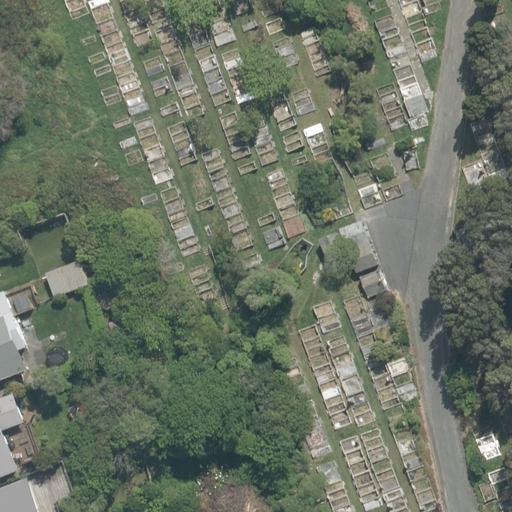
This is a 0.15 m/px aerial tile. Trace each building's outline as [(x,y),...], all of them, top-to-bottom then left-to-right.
[(342,230),(359,275),(381,266),(365,222),(342,230)] [(319,241),(326,261),(347,253),(340,233),(319,241)] [(47,274),(56,299),(92,286),(84,261),(47,274)] [(361,279),(369,300),(390,293),(382,271),(361,279)] [(0,394),(1,395),(0,392),(0,383),(31,372),(23,350),(31,347),(17,311),(0,317),(0,394)] [(0,479),(22,472),(8,431),(28,424),(18,397),(0,403),(0,479)] [(0,490),(0,511),(44,511),(33,479),(0,490)]
